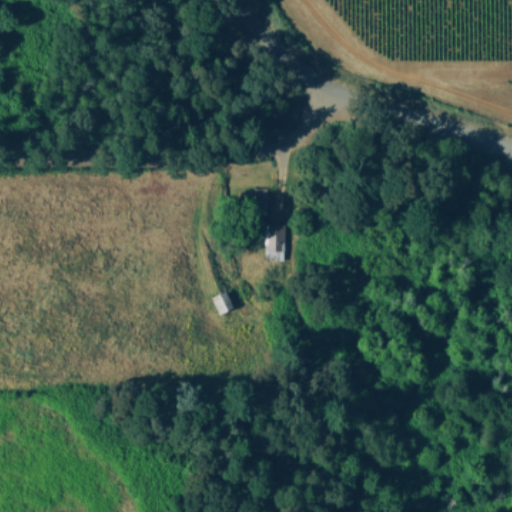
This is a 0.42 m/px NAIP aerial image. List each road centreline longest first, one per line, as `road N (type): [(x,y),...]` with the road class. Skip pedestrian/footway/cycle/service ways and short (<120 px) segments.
road 1 (residential): [(0,153),(263,149),(296,132),(329,89)]
road 2 (residential): [(511,147),(329,89),(224,0)]
